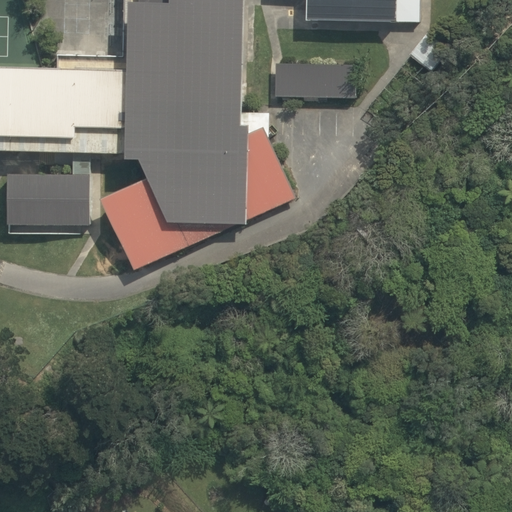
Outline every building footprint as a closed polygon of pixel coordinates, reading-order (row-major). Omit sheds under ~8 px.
[(145,5),(137,5),(136,73),(134,156),(133,162),(146,162),(155,180),(107,202),(138,272),(239,226),(252,226),(252,220),(299,200),(272,137),(273,114),(247,113),(248,0),(176,0),(176,6),(145,5)] [(312,0),(312,22),(423,24),(423,0),(312,0)] [(453,49),(431,32),(411,56),(433,74),(453,49)] [(278,98),(359,99),(360,65),(278,63),(278,98)] [(134,156),(136,73),(0,69),(0,152),(76,155),(94,155),(134,156)] [(76,177),(94,177),(94,155),(76,155),(76,177)] [(93,227),(94,177),(76,177),(12,176),(12,226),(93,227)]
